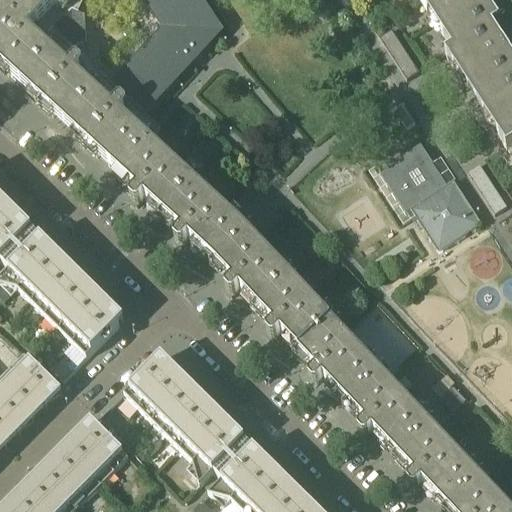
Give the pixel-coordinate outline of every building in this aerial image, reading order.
[(149,145),(152,141),(143,133),(151,125),(141,116),(200,53),(216,35),(193,0),(0,0),(0,1),(0,69),(9,78),(108,169),(110,171),(117,177),(118,176),(119,176),(149,144),(149,145)] [(500,25),(497,20),(483,0),(418,0),(428,16),(432,14),(444,33),(441,35),(452,53),(493,30),(500,25)] [(511,58),(495,33),(493,30),(452,53),(445,58),(461,83),(475,104),(511,80),(511,59),(511,58)] [(379,41),(406,84),(419,76),(391,33),(379,41)] [(511,80),(475,104),(490,127),(506,152),(511,148),(511,80)] [(402,107),(393,112),(407,132),(415,127),(402,107)] [(119,176),(118,176),(117,177),(135,194),(128,203),(137,211),(144,203),(163,220),(194,186),(149,145),(149,144),(119,176)] [(405,218),(410,214),(435,252),(443,253),(481,229),(453,185),(447,189),(420,148),(399,162),(400,164),(379,178),(405,218)] [(494,219),(507,211),(479,169),(467,177),(494,219)] [(224,214),(194,186),(163,220),(180,235),(172,243),(181,251),(188,243),(206,259),(210,263),(242,231),(224,214)] [(40,242),(35,247),(27,238),(31,234),(0,202),(0,266),(8,275),(0,282),(0,289),(17,294),(86,363),(123,325),(40,242)] [(248,236),(242,231),(210,263),(215,268),(231,285),(223,293),(231,302),(239,294),(258,314),(291,282),(248,236)] [(291,282),(258,314),(272,329),(264,337),(270,343),(272,345),(281,337),(298,356),(331,324),(291,282)] [(331,324),(298,356),(314,373),(306,381),(314,389),(323,382),(343,404),(377,372),(331,324)] [(62,397),(29,365),(24,359),(0,383),(0,391),(33,425),(62,397)] [(161,362),(156,367),(124,400),(193,468),(199,491),(212,477),(221,486),(207,499),(230,505),(236,511),(312,511),(253,453),(249,458),(240,449),(244,445),(161,362)] [(377,372),(343,404),(364,425),(356,433),(364,442),(372,434),(393,456),(426,425),(377,372)] [(33,425),(0,391),(0,446),(6,453),(33,425)] [(453,391),(440,403),(454,417),(466,405),(453,391)] [(107,433),(116,424),(109,417),(101,426),(107,433)] [(124,431),(116,424),(107,433),(115,440),(124,431)] [(128,462),(95,429),(90,425),(62,453),(100,490),(128,462)] [(426,425),(393,456),(413,478),(405,485),(413,494),(422,486),(443,509),(476,477),(426,425)] [(139,442),(128,432),(117,442),(128,453),(139,442)] [(78,511),(100,490),(62,453),(35,481),(66,511),(78,511)] [(509,511),(476,477),(443,509),(445,511),(509,511)] [(66,511),(35,481),(8,508),(11,511),(66,511)]
